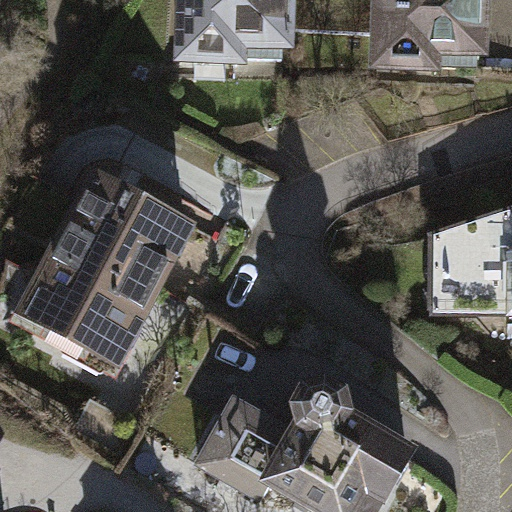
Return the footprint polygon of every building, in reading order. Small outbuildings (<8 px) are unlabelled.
[(183,0),(182,61),(235,62),(236,42),(284,44),(285,29),(285,0),(183,0)] [(285,0),(285,29),(379,32),(379,0),(285,0)] [(379,0),(379,32),(378,68),(431,69),(431,51),(477,52),(478,0),(379,0)] [(27,316),(114,362),(184,231),(172,225),(177,216),(145,199),(141,207),(97,184),(27,316)] [(511,310),(511,211),(511,210),(427,238),(426,310),(511,310)] [(302,424),(295,437),(270,480),(322,511),(371,511),(405,455),(338,416),(339,412),(335,397),(322,390),(308,393),(298,410),(302,424)] [(260,499),(270,480),(295,437),(234,402),(199,464),(260,499)] [(120,424),(91,408),(76,437),(118,459),(138,424),(124,416),(120,424)]
